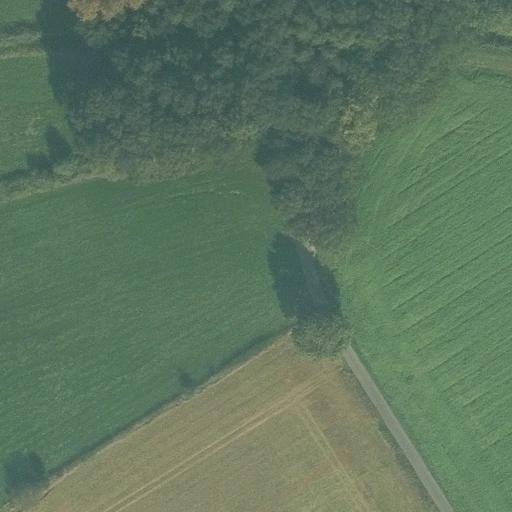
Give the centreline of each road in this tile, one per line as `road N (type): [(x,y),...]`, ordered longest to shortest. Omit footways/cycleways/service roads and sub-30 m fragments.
road 1 (unclassified): [(234,0),(323,307),(447,511)]
road 2 (track): [(307,258),(454,0)]
